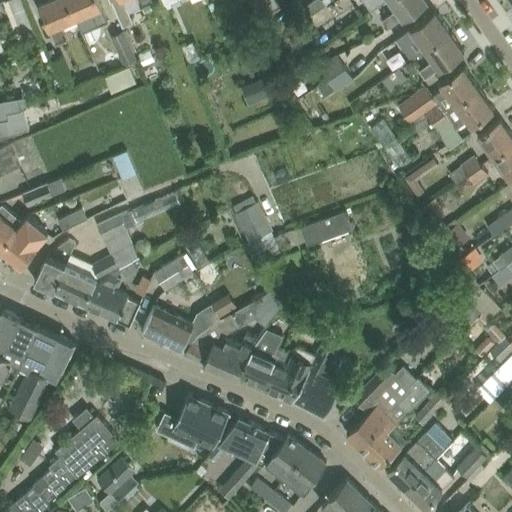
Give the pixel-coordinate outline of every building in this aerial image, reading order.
[(42,0),(39,2),(46,20),(56,42),(68,37),(61,22),(76,16),(69,0),(42,0)] [(69,0),(76,16),(90,10),(97,24),(108,19),(100,0),(69,0)] [(109,0),(110,1),(112,1),(122,25),(132,20),(128,9),(141,5),(142,5),(144,10),(154,6),(152,1),(153,0),(109,0)] [(172,7),(169,1),(170,0),(162,0),(164,3),(171,18),(174,17),(170,8),(172,7)] [(321,0),(312,0),(306,5),(311,13),(324,4),(321,0)] [(334,18),(354,4),(351,0),(329,0),(324,4),(311,13),(319,23),(331,14),(334,18)] [(364,0),(370,9),(382,0),(364,0)] [(391,0),(396,7),(382,18),(389,27),(412,11),(426,0),(391,0)] [(271,8),(258,14),(263,27),(264,28),(277,22),(276,22),(276,21),(271,8)] [(416,35),(424,47),(450,29),(436,9),(384,46),(386,50),(390,48),(393,52),(416,35)] [(133,51),(134,50),(124,29),(112,34),(125,63),(136,58),(133,51)] [(243,36),(238,33),(236,34),(234,29),(222,34),(226,44),(243,36)] [(425,77),(448,61),(464,50),(450,29),(424,47),(432,59),(419,68),(425,77)] [(192,48),(197,62),(208,58),(202,44),(192,48)] [(150,51),(140,55),(144,65),(155,61),(150,51)] [(329,78),(346,66),(337,52),(319,64),(327,75),(329,78)] [(76,85),(63,55),(51,60),(64,90),(76,85)] [(130,65),(105,75),(112,91),(136,81),(130,65)] [(390,89),(406,76),(398,65),(382,78),(390,89)] [(409,97),(398,105),(413,125),(426,115),(431,121),(444,111),(457,102),(479,87),(463,65),(441,81),(445,85),(433,95),(426,85),(409,97)] [(335,89),(353,76),(346,66),(329,78),(318,89),(323,95),(334,87),(335,89)] [(289,70),(279,77),(286,87),(296,80),(289,70)] [(271,73),(252,81),(259,98),(278,90),(271,73)] [(426,115),(413,125),(420,135),(434,125),(447,143),(449,146),(450,147),(463,137),(456,126),(468,117),(472,123),(478,119),(494,108),(479,87),(457,102),(444,111),(431,121),(426,115)] [(0,118),(11,117),(10,110),(6,111),(5,107),(0,107),(0,118)] [(0,135),(14,131),(28,128),(22,107),(10,110),(11,117),(0,118),(0,135)] [(479,133),(494,154),(511,141),(511,132),(500,117),(484,129),(479,133)] [(384,146),(396,137),(383,118),(370,127),(384,146)] [(355,162),(374,156),(364,122),(345,128),(355,162)] [(396,137),(384,146),(397,165),(410,157),(396,137)] [(510,175),(511,173),(511,141),(494,154),(510,175)] [(0,173),(21,164),(13,145),(0,150),(0,173)] [(123,176),(136,171),(127,149),(113,154),(123,176)] [(469,173),(482,163),(475,154),(450,173),(454,179),(466,170),(469,173)] [(417,177),(439,162),(434,155),(404,176),(417,194),(424,188),(417,177)] [(482,163),(469,173),(475,181),(488,171),(482,163)] [(50,188),(63,182),(61,175),(22,191),(27,203),(52,193),(50,188)] [(122,182),(110,190),(117,201),(129,194),(122,182)] [(434,196),(423,204),(431,214),(442,206),(434,196)] [(144,221),(189,209),(186,197),(141,209),(144,221)] [(234,211),(250,240),(273,228),(257,199),(234,211)] [(0,245),(17,225),(22,219),(4,204),(0,208),(0,245)] [(82,205),(58,217),(63,228),(87,216),(82,205)] [(495,231),(505,224),(511,219),(511,205),(499,215),(489,223),(495,231)] [(353,227),(346,208),(301,225),(308,243),(353,227)] [(104,237),(126,226),(120,213),(98,223),(104,237)] [(17,225),(0,245),(21,264),(33,250),(34,249),(38,244),(38,243),(48,231),(39,223),(29,235),(17,225)] [(454,235),(465,246),(474,238),(463,226),(454,235)] [(70,252),(75,240),(68,237),(58,244),(58,247),(70,252)] [(120,265),(133,257),(140,253),(133,240),(111,252),(92,263),(99,276),(111,269),(120,265)] [(270,255),(265,245),(252,251),(256,261),(270,255)] [(501,267),(507,263),(511,259),(511,245),(500,254),(501,255),(496,259),(501,267)] [(484,249),(467,262),(476,275),(493,262),(484,249)] [(185,276),(194,270),(183,252),(155,269),(166,287),(180,279),(185,276)] [(35,279),(54,288),(65,263),(46,254),(43,261),(35,279)] [(97,278),(85,303),(130,323),(138,305),(141,299),(129,294),(129,292),(118,287),(122,276),(116,274),(122,269),(125,274),(138,267),(133,257),(120,265),(111,269),(99,276),(97,278)] [(208,262),(194,270),(185,276),(180,279),(188,293),(216,276),(208,262)] [(65,263),(54,288),(85,303),(97,278),(98,276),(66,263),(65,263)] [(144,292),(150,277),(145,275),(139,290),(144,292)] [(465,291),(478,282),(474,277),(457,283),(465,291)] [(452,293),(476,318),(484,311),(472,300),(458,287),(452,293)] [(187,349),(186,351),(195,355),(195,356),(205,360),(204,362),(237,376),(239,372),(247,355),(251,346),(253,343),(252,342),(257,335),(246,330),(241,343),(222,335),(254,316),(265,324),(278,306),(270,290),(220,318),(213,322),(200,332),(188,345),(187,349)] [(310,330),(321,308),(306,301),(295,323),(310,330)] [(142,329),(182,348),(195,321),(155,302),(142,329)] [(195,321),(182,348),(187,349),(188,345),(200,332),(213,322),(220,318),(211,303),(200,310),(195,321)] [(0,360),(22,315),(3,306),(0,313),(0,360)] [(496,338),(498,341),(499,341),(506,334),(504,333),(506,331),(484,311),(476,318),(491,333),(488,335),(476,348),(482,354),(496,338)] [(22,315),(0,360),(0,382),(2,383),(11,363),(20,367),(25,355),(40,324),(22,315)] [(28,371),(18,391),(28,396),(58,333),(40,324),(25,355),(20,367),(28,371)] [(277,344),(282,333),(266,326),(252,346),(251,346),(247,355),(239,372),(268,385),(284,347),(277,344)] [(337,344),(342,334),(332,328),(326,338),(325,338),(317,353),(294,396),(325,413),(341,383),(323,373),(338,345),(337,344)] [(28,396),(25,401),(35,405),(37,400),(38,401),(49,378),(57,382),(62,372),(68,359),(76,341),(58,333),(28,396)] [(499,341),(492,350),(502,360),(511,350),(511,340),(511,339),(506,334),(499,341)] [(317,353),(307,348),(299,344),(294,346),(292,351),(284,347),(268,385),(294,396),(317,353)] [(511,352),(485,379),(498,392),(511,377),(511,352)] [(408,383),(416,376),(403,363),(396,370),(387,361),(368,382),(353,396),(368,411),(347,431),(360,444),(382,423),(378,419),(412,387),(408,383)] [(103,375),(97,386),(109,394),(116,383),(103,375)] [(360,444),(380,465),(394,451),(402,443),(387,429),(396,420),(430,389),(418,375),(416,376),(408,383),(412,387),(378,419),(382,423),(360,444)] [(425,421),(442,401),(451,391),(442,383),(417,412),(416,413),(425,421)] [(215,443),(222,429),(230,411),(189,392),(180,410),(174,424),(215,443)] [(78,474),(105,451),(120,438),(98,412),(95,415),(90,409),(76,421),(80,426),(55,447),(61,454),(50,463),(52,466),(66,482),(77,473),(78,474)] [(227,431),(209,452),(215,458),(226,446),(248,456),(230,476),(239,483),(244,478),(258,462),(261,463),(284,436),(239,415),(227,431)] [(388,467),(406,485),(436,455),(453,438),(435,420),(388,467)] [(288,431),(266,460),(286,475),(304,489),(305,490),(315,477),(327,461),(308,446),(288,431)] [(469,476),(489,455),(478,445),(458,465),(469,476)] [(446,465),(436,455),(406,485),(426,504),(440,490),(455,474),(446,465)] [(98,477),(118,499),(139,480),(118,458),(98,477)] [(66,482),(52,466),(34,481),(35,482),(6,507),(10,511),(38,511),(51,501),(50,500),(68,485),(66,482)] [(268,497),(275,489),(257,476),(251,484),(268,497)] [(347,476),(322,503),(332,511),(379,511),(382,510),(375,503),(361,490),(347,476)] [(83,511),(99,511),(107,506),(94,487),(76,500),(83,511)] [(286,511),(292,502),(275,489),(268,497),(286,511)]
